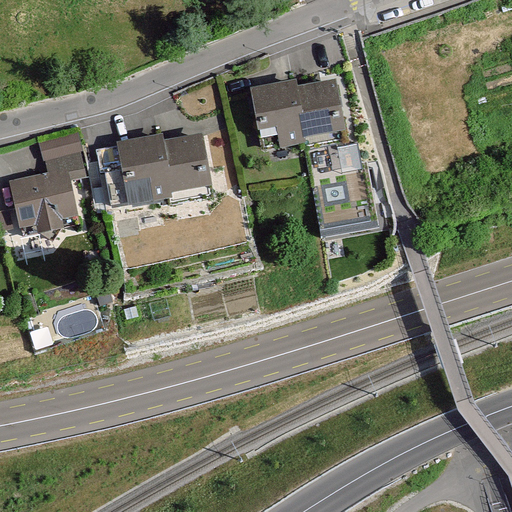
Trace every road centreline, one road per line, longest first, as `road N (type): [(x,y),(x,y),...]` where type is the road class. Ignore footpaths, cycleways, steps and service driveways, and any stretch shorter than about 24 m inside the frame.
road 1 (motorway): [(0,257),(333,0)]
road 2 (tertiary): [(386,0),(170,85),(0,128)]
road 3 (primary): [(511,280),(255,362)]
road 4 (primary): [(0,425),(255,362)]
road 5 (unclassified): [(306,511),(419,442),(511,406)]
road 6 (motorway): [(131,0),(0,107)]
